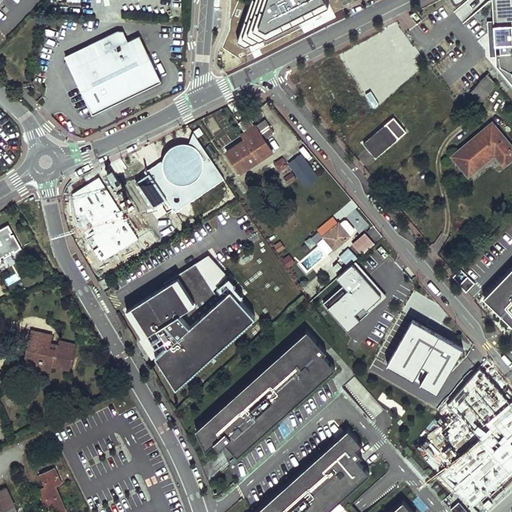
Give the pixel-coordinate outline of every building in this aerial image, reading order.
[(261,0),(249,6),(262,35),(291,22),(281,0),(261,0)] [(511,0),(492,0),(494,20),(487,21),(489,57),(496,56),(496,63),(511,80),(511,0)] [(106,50),(71,66),(93,111),(161,79),(140,34),(106,50)] [(100,37),(66,54),(71,66),(106,50),(100,37)] [(471,91),(480,100),(495,83),(488,73),(471,91)] [(238,123),(245,132),(254,126),(248,117),(238,123)] [(393,117),(365,142),(377,156),(398,138),(406,131),(393,117)] [(254,126),(245,132),(241,135),(245,139),(227,152),(241,172),(273,151),(264,138),(274,132),(266,119),(254,126)] [(511,150),(491,126),(455,156),(469,173),(495,152),(505,163),(511,156),(511,150)] [(175,210),(224,178),(193,132),(189,143),(185,143),(179,143),(174,144),(169,147),(165,152),(163,158),(147,168),(150,171),(136,180),(154,206),(166,198),(175,210)] [(365,142),(363,143),(376,157),(377,156),(365,142)] [(302,187),(317,180),(303,152),(288,159),(302,187)] [(282,158),(275,162),(284,175),(290,170),(282,158)] [(293,174),(285,178),(289,184),(297,179),(293,174)] [(116,221),(104,189),(76,199),(89,232),(116,221)] [(125,212),(121,214),(131,239),(146,233),(132,200),(122,204),(125,212)] [(318,230),(334,248),(349,236),(339,224),(339,223),(337,224),(333,219),(318,230)] [(344,220),(339,224),(349,236),(354,232),(355,229),(347,220),(344,220)] [(110,233),(120,230),(118,222),(108,226),(110,233)] [(9,224),(0,228),(0,259),(2,258),(1,257),(5,255),(5,257),(12,253),(12,251),(15,249),(15,251),(23,247),(14,233),(13,234),(11,232),(13,231),(9,224)] [(361,255),(374,243),(363,232),(351,243),(361,255)] [(348,248),(339,257),(348,266),(358,258),(348,248)] [(231,288),(241,299),(244,296),(234,285),(236,283),(208,254),(196,262),(217,293),(219,291),(223,296),(231,288)] [(289,255),(280,262),(286,270),(295,263),(289,255)] [(162,363),(177,387),(256,315),(241,299),(231,288),(223,296),(219,291),(217,293),(196,262),(164,283),(165,284),(127,309),(144,336),(150,332),(151,333),(154,338),(154,339),(157,344),(157,343),(158,344),(161,349),(162,350),(169,342),(176,350),(162,363)] [(338,262),(332,267),(337,273),(343,267),(338,262)] [(384,297),(353,263),(336,278),(344,286),(324,303),(347,329),(384,297)] [(511,263),(482,295),(511,324),(511,263)] [(466,275),(458,283),(464,291),(473,281),(466,275)] [(416,314),(426,298),(412,290),(403,306),(416,314)] [(462,347),(412,320),(387,366),(437,393),(462,347)] [(33,330),(28,354),(45,357),(43,367),(51,368),(52,364),(72,368),(77,348),(52,343),(54,334),(33,330)] [(306,330),(195,430),(205,450),(214,442),(219,448),(221,447),(225,443),(228,446),(227,447),(227,449),(227,451),(229,452),(230,453),(232,452),(233,451),(237,456),(240,454),(276,421),(289,410),(334,368),(322,355),(326,352),(306,330)] [(169,342),(162,350),(156,355),(162,363),(176,350),(169,342)] [(45,357),(28,354),(26,364),(43,367),(45,357)] [(481,437),(438,472),(475,508),(511,473),(511,403),(481,370),(449,404),(481,437)] [(289,410),(276,421),(279,424),(291,412),(289,410)] [(350,427),(255,511),(326,511),(372,471),(360,458),(364,454),(359,448),(364,443),(350,427)] [(225,443),(221,447),(230,466),(242,456),(240,454),(237,456),(233,451),(232,452),(230,453),(229,452),(227,451),(227,449),(227,447),(228,446),(225,443)] [(46,496),(54,511),(63,511),(67,511),(55,485),(62,482),(55,468),(41,474),(46,486),(37,491),(41,499),(46,496)] [(0,489),(0,511),(18,511),(6,487),(0,489)] [(415,511),(403,499),(388,511),(415,511)]
